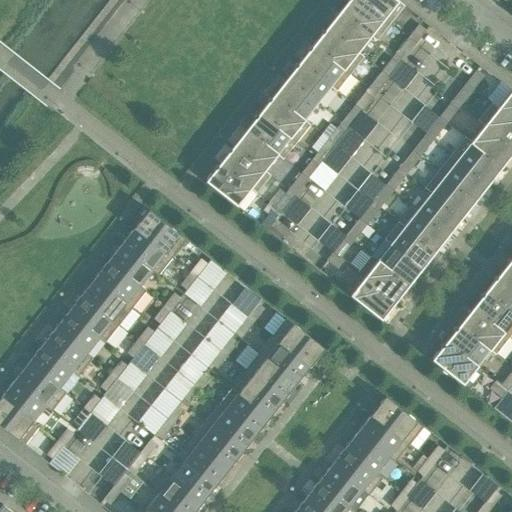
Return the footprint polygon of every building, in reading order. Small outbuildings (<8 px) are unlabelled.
[(389,23),(360,0),(347,0),(339,11),(370,35),(370,36),(376,40),(389,23)] [(403,5),(396,0),(360,0),(389,23),(403,5)] [(370,35),(339,11),(325,28),(357,52),(370,36),(370,35)] [(415,43),(425,30),(418,24),(407,37),(415,43)] [(357,52),(325,28),(312,44),(349,74),(363,56),(357,52)] [(404,56),(415,43),(407,37),(397,50),(404,56)] [(349,74),(312,44),(299,61),(330,86),(336,91),(349,74)] [(388,77),(398,64),(391,58),(381,71),(388,77)] [(398,64),(388,77),(403,88),(416,71),(402,59),(398,64)] [(330,86),(299,61),(285,78),(317,103),(330,86)] [(483,76),(475,70),(465,82),(473,88),(483,76)] [(378,90),(388,77),(381,71),(370,84),(378,90)] [(317,103),(285,78),(272,95),(303,120),(304,120),(317,103)] [(473,88),(465,82),(455,96),(462,102),(473,88)] [(511,119),(511,91),(510,90),(497,107),(511,119)] [(372,98),(364,92),(354,105),(362,111),(372,98)] [(303,120),(272,95),(258,112),(296,142),(310,124),(304,120),(303,120)] [(511,119),(497,107),(491,102),(477,120),(483,125),(483,124),(511,147),(511,119)] [(446,122),(456,109),(449,103),(438,116),(446,122)] [(351,124),(362,111),(354,105),(343,118),(351,124)] [(428,130),(438,116),(424,105),(410,122),(425,134),(428,130)] [(376,122),(362,111),(351,124),(348,128),(363,139),(376,122)] [(296,142),(258,112),(245,129),(276,154),(282,159),(296,142)] [(446,122),(438,116),(428,130),(436,136),(446,122)] [(483,125),(470,141),(501,166),(511,152),(511,147),(483,124),(483,125)] [(345,132),(337,126),(327,139),(335,145),(345,132)] [(345,132),(335,145),(349,156),(363,139),(348,128),(345,132)] [(276,154),(245,129),(232,146),(263,171),(276,154)] [(501,166),(470,141),(464,136),(451,154),(488,183),(501,166)] [(420,156),(430,143),(422,137),(412,150),(420,156)] [(324,158),(335,145),(327,139),(317,152),(324,158)] [(349,156),(335,145),(324,158),(322,162),(336,173),(349,156)] [(263,171),(232,146),(218,163),(250,188),(256,193),(269,175),(263,171)] [(420,156),(412,150),(401,164),(409,170),(420,156)] [(488,183),(451,154),(437,171),(474,200),(488,183)] [(308,178),(318,166),(311,160),(301,172),(308,178)] [(318,166),(308,178),(323,190),(336,173),(322,162),(318,166)] [(250,188),(218,163),(204,181),(236,206),(250,188)] [(393,190),(403,177),(395,171),(385,184),(393,190)] [(474,200),(437,171),(424,188),(430,192),(461,217),(474,200)] [(298,192),(308,178),(301,172),(290,186),(298,192)] [(374,198),(385,184),(370,173),(357,190),(371,202),(374,198)] [(393,190),(385,184),(374,198),(382,204),(393,190)] [(344,206),(358,218),(369,205),(371,202),(357,190),(344,206)] [(461,217),(430,192),(416,209),(448,234),(461,217)] [(282,212),(292,199),(284,193),(274,206),(282,212)] [(292,199),(282,212),(297,224),(310,206),(296,195),(292,199)] [(275,220),(282,212),(274,206),(268,202),(262,210),(275,220)] [(366,224),(376,211),(369,205),(358,218),(366,224)] [(185,239),(179,234),(147,209),(133,227),(171,257),(185,239)] [(403,226),(434,251),(448,234),(416,209),(403,226)] [(366,224),(358,218),(348,232),(355,237),(366,224)] [(434,251),(403,226),(397,221),(384,238),(390,243),(421,268),(434,251)] [(317,240),(332,252),(342,239),(345,235),(330,224),(317,240)] [(171,257),(133,227),(120,244),(158,274),(171,257)] [(350,245),(342,239),(332,252),(339,258),(350,245)] [(421,268),(390,243),(376,260),(408,285),(421,268)] [(158,274),(120,244),(106,261),(145,291),(145,290),(139,285),(151,270),(157,275),(158,274)] [(339,258),(332,252),(326,260),(339,270),(345,262),(339,258)] [(511,257),(498,274),(511,284),(511,257)] [(196,277),(206,264),(200,259),(190,272),(196,277)] [(206,264),(196,277),(211,289),(224,272),(209,260),(206,264)] [(408,285),(376,260),(363,277),(394,302),(408,285)] [(145,291),(106,261),(93,278),(131,308),(145,291)] [(186,290),(196,277),(190,272),(179,284),(186,290)] [(511,284),(498,274),(485,291),(511,312),(511,284)] [(211,289),(196,277),(186,290),(182,294),(198,306),(211,289)] [(394,302),(363,277),(349,295),(380,320),(394,302)] [(131,308),(93,278),(80,295),(118,325),(131,308)] [(231,305),(246,317),(256,303),(259,300),(244,288),(231,305)] [(511,332),(511,312),(485,291),(471,308),(509,337),(511,332)] [(169,311),(180,298),(173,292),(163,305),(169,311)] [(180,298),(169,311),(185,322),(198,306),(182,294),(180,298)] [(118,325),(80,295),(66,312),(104,342),(118,325)] [(252,322),(263,308),(256,303),(246,317),(252,322)] [(159,324),(169,311),(163,305),(153,318),(159,324)] [(236,329),(246,317),(231,305),(217,321),(233,333),(236,329)] [(509,337),(471,308),(458,324),(489,349),(495,354),(509,337)] [(185,322),(169,311),(159,324),(156,328),(171,340),(185,322)] [(104,342),(66,312),(53,329),(91,359),(92,358),(85,353),(97,338),(104,342)] [(243,334),(252,322),(246,317),(236,329),(243,334)] [(323,348),(292,323),(285,318),(271,336),(309,366),(323,348)] [(204,338),(219,350),(230,337),(233,333),(217,321),(204,338)] [(489,349),(458,324),(444,341),(476,366),(489,349)] [(142,345),(153,332),(146,326),(136,340),(142,345)] [(153,332),(142,345),(158,357),(171,340),(156,328),(153,332)] [(91,359),(53,329),(40,346),(78,376),(91,359)] [(309,366),(271,336),(258,353),(296,383),(309,366)] [(226,355),(236,342),(230,337),(219,350),(226,355)] [(209,363),(219,350),(204,338),(191,355),(206,367),(209,363)] [(132,358),(142,345),(136,340),(126,352),(132,358)] [(476,366),(444,341),(430,359),(462,384),(476,366)] [(158,357),(142,345),(132,358),(129,362),(144,374),(158,357)] [(78,376),(40,346),(26,363),(64,393),(65,392),(58,387),(71,371),(77,377),(78,376)] [(216,368),(226,355),(219,350),(209,363),(216,368)] [(296,383),(258,353),(244,370),(282,400),(296,383)] [(177,372),(193,384),(203,371),(206,367),(191,355),(177,372)] [(116,378),(126,365),(119,360),(109,373),(116,378)] [(126,365),(116,378),(131,391),(144,374),(129,362),(126,365)] [(64,393),(26,363),(13,380),(51,410),(64,393)] [(282,400),(244,370),(231,387),(269,417),(282,400)] [(199,389),(210,376),(203,371),(193,384),(199,389)] [(183,397),(193,384),(177,372),(164,389),(180,401),(183,397)] [(508,390),(511,385),(511,372),(510,372),(500,384),(508,390)] [(106,391),(116,378),(109,373),(99,386),(106,391)] [(131,391),(116,378),(106,391),(102,396),(118,408),(131,391)] [(51,410),(13,380),(0,396),(0,397),(38,427),(38,426),(32,421),(44,405),(50,411),(51,410)] [(502,398),(508,390),(500,384),(500,385),(494,380),(488,388),(502,398)] [(189,402),(199,389),(193,384),(183,397),(189,402)] [(269,417),(231,387),(217,404),(256,434),(269,417)] [(151,406),(166,418),(176,405),(180,401),(164,389),(151,406)] [(89,412),(99,399),(93,394),(82,407),(89,412)] [(99,399),(89,412),(104,424),(118,408),(102,396),(99,399)] [(422,426),(384,396),(370,414),(408,444),(422,426)] [(38,427),(0,397),(0,425),(24,444),(38,427)] [(256,434),(217,404),(204,420),(242,451),(256,434)] [(173,423),(183,410),(176,405),(166,418),(173,423)] [(156,431),(166,418),(151,406),(138,423),(153,435),(156,431)] [(79,425),(89,412),(82,407),(72,420),(79,425)] [(104,424),(89,412),(79,425),(76,429),(91,441),(104,424)] [(408,444),(370,414),(357,431),(395,461),(408,444)] [(162,436),(173,423),(166,418),(156,431),(162,436)] [(242,451),(204,420),(191,437),(229,467),(242,451)] [(62,446),(73,433),(66,428),(56,441),(62,446)] [(395,461),(357,431),(343,448),(381,478),(382,477),(375,472),(388,456),(394,462),(395,461)] [(229,467),(191,437),(177,454),(215,484),(229,467)] [(146,457),(156,444),(149,439),(139,452),(146,457)] [(129,465),(139,452),(124,440),(111,457),(126,469),(129,465)] [(52,459),(62,446),(56,441),(46,454),(52,459)] [(433,463),(443,450),(436,445),(426,458),(433,463)] [(78,458),(62,446),(52,459),(49,463),(64,475),(78,458)] [(381,478),(343,448),(330,465),(368,495),(381,478)] [(136,470),(146,457),(139,452),(129,465),(136,470)] [(215,484),(177,454),(177,455),(183,460),(171,476),(165,470),(164,471),(202,501),(215,484)] [(97,474),(112,486),(123,473),(126,469),(111,457),(97,474)] [(423,476),(433,463),(426,458),(416,471),(423,476)] [(368,495),(330,465),(317,482),(348,506),(361,490),(367,495),(368,495)] [(193,511),(202,501),(164,471),(151,488),(180,511),(193,511)] [(119,491),(129,478),(123,473),(112,486),(119,491)] [(406,497),(416,484),(410,479),(399,492),(406,497)] [(343,511),(348,506),(317,482),(303,498),(320,511),(343,511)] [(109,504),(119,491),(112,486),(102,499),(109,504)] [(180,511),(151,488),(150,489),(157,494),(144,510),(145,511),(180,511)] [(490,508),(500,495),(493,490),(483,503),(490,508)] [(396,510),(406,497),(399,492),(389,505),(396,510)] [(320,511),(303,498),(292,511),(320,511)] [(486,511),(490,508),(483,503),(475,511),(486,511)]
